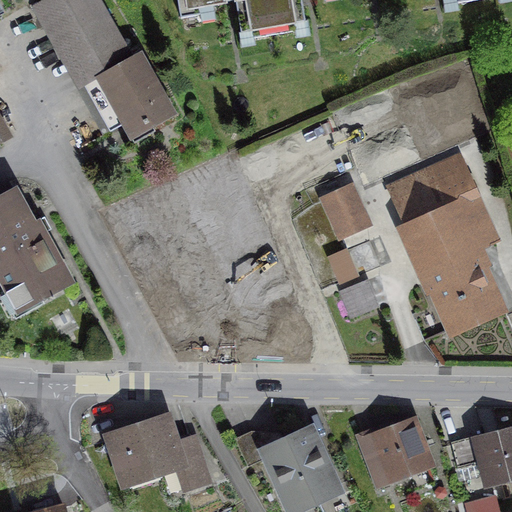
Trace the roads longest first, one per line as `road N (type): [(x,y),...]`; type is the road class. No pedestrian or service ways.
road 1 (residential): [(160,388),(0,74)]
road 2 (tertiary): [(511,393),(160,388)]
